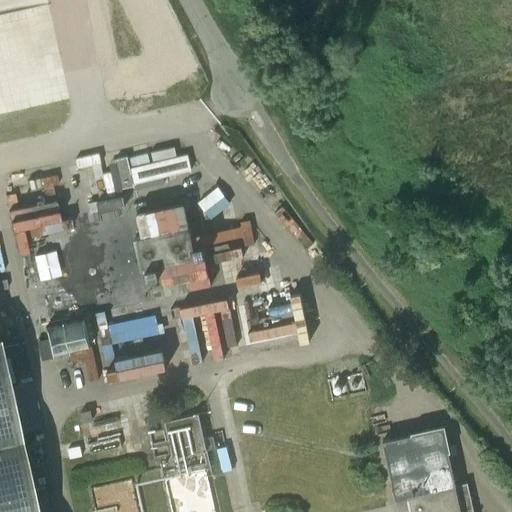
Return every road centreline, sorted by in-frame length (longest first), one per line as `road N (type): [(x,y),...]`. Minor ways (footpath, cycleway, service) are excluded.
road 1 (unclassified): [(348,333),(177,118)]
road 2 (unclassified): [(511,509),(443,415),(348,333)]
road 3 (unclassified): [(44,412),(0,213)]
road 4 (unclassified): [(44,412),(205,374)]
road 5 (unclassified): [(205,374),(299,354),(348,333)]
road 6 (unclassified): [(205,107),(239,94),(190,0)]
road 7 (unclassified): [(205,374),(233,511)]
road 8 (unclassified): [(70,0),(99,135)]
